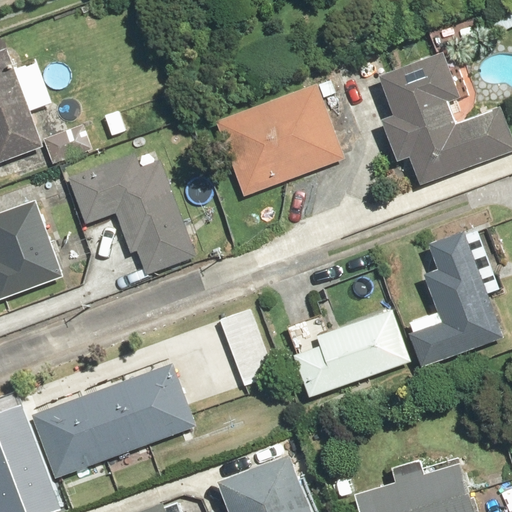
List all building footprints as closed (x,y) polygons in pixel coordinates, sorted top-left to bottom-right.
[(0,162),(38,151),(6,48),(0,49),(0,162)] [(408,158),(417,182),(511,146),(511,141),(500,109),(478,117),(458,64),(447,68),(443,55),(378,79),(392,114),(378,119),(395,163),(408,158)] [(316,83),(214,122),(242,196),(345,157),(316,83)] [(120,106),(102,114),(113,139),(130,132),(120,106)] [(88,127),(46,140),(54,166),(95,153),(88,127)] [(85,224),(114,213),(128,251),(136,248),(145,273),(195,255),(159,157),(139,164),(135,154),(69,179),(85,224)] [(35,201),(0,213),(0,296),(61,275),(35,201)] [(474,226),(428,244),(437,268),(420,275),(435,311),(403,324),(421,369),(504,336),(486,292),(498,288),(474,226)] [(252,307),(217,320),(243,388),(278,375),(252,307)] [(391,309),(290,345),(309,398),(410,362),(391,309)] [(176,361),(36,411),(58,471),(197,422),(176,361)] [(29,401),(0,411),(0,511),(40,511),(66,503),(29,401)] [(307,511),(287,455),(217,480),(228,511),(307,511)] [(423,474),(418,457),(389,466),(394,482),(355,494),(359,511),(474,511),(460,463),(423,474)]
